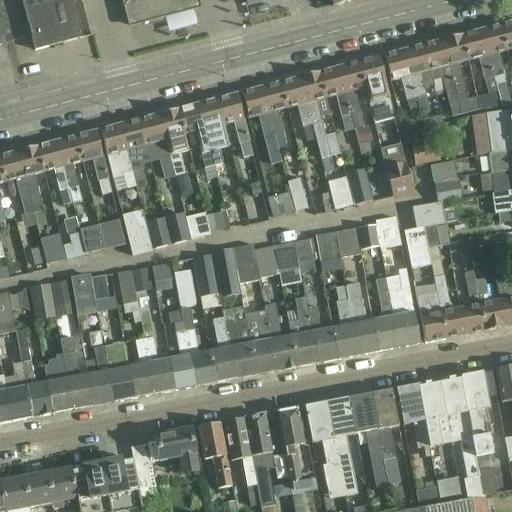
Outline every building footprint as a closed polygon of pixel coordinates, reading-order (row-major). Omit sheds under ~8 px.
[(69,0),(21,0),(36,52),(80,41),(69,0)] [(122,0),(130,27),(199,9),(197,0),(122,0)] [(354,0),(330,0),(333,8),(355,3),(354,0)] [(511,24),(501,27),(508,53),(511,51),(511,24)] [(508,53),(501,27),(482,32),(498,95),(502,110),(511,108),(507,92),(497,56),(508,53)] [(498,95),(482,32),(462,37),(469,63),(480,60),(489,97),(479,100),(482,113),(502,110),(498,95)] [(469,63),(462,37),(442,42),(459,105),(462,117),(482,113),(479,100),(468,103),(458,66),(469,63)] [(459,105),(442,42),(423,47),(430,73),(432,81),(443,78),(453,119),(462,117),(459,105)] [(430,73),(423,47),(404,52),(421,115),(430,113),(421,76),(430,73)] [(421,115),(404,52),(384,57),(391,84),(403,81),(412,118),(421,115)] [(379,59),(378,59),(359,64),(366,91),(370,107),(374,124),(395,119),(379,59)] [(366,91),(359,64),(340,69),(355,129),(364,127),(356,94),(366,91)] [(355,129),(340,69),(320,74),(327,101),(338,98),(346,131),(355,129)] [(327,101),(320,74),(300,79),(317,142),(318,142),(322,156),(340,151),(335,132),(325,134),(317,104),(327,101)] [(317,142),(300,79),(282,84),(289,111),(299,109),(308,144),(317,142)] [(289,111),(282,84),(262,90),(278,153),(288,150),(279,114),(289,111)] [(278,153),(262,90),(242,95),(249,122),(260,119),(273,170),(282,168),(278,153)] [(237,96),(218,101),(225,128),(236,125),(245,161),(254,159),(237,96)] [(218,101),(199,106),(215,168),(218,181),(228,178),(222,151),(230,148),(225,128),(218,101)] [(215,168),(199,106),(180,111),(191,153),(200,151),(205,171),(215,168)] [(191,153),(180,111),(160,116),(176,179),(186,177),(180,156),(191,153)] [(511,134),(511,112),(486,116),(489,137),(511,134)] [(176,179),(160,116),(141,121),(152,164),(162,161),(167,181),(176,179)] [(441,117),(423,121),(426,131),(444,127),(441,117)] [(152,164),(141,121),(121,127),(137,189),(146,187),(141,167),(152,164)] [(137,189),(121,127),(101,132),(108,159),(114,181),(125,178),(128,192),(137,189)] [(96,133),(77,138),(84,165),(94,163),(103,198),(113,196),(96,133)] [(511,134),(489,137),(492,157),(511,154),(511,134)] [(84,165),(77,138),(58,143),(74,206),(83,204),(74,168),(84,165)] [(74,206),(58,143),(39,148),(46,175),(56,172),(65,208),(74,206)] [(46,175),(39,148),(19,154),(35,217),(35,216),(41,238),(55,235),(49,213),(44,214),(35,178),(46,175)] [(35,217),(19,154),(0,158),(0,159),(7,185),(17,182),(29,227),(36,226),(33,217),(35,217)] [(511,174),(511,154),(492,157),(494,177),(511,174)] [(413,192),(406,166),(386,171),(394,198),(413,192)] [(459,182),(455,166),(432,171),(435,187),(459,182)] [(365,169),(346,173),(353,204),(373,200),(365,169)] [(511,194),(511,174),(494,177),(497,196),(511,194)] [(307,212),(301,184),(289,187),(291,195),(296,214),(307,212)] [(462,201),(459,184),(435,188),(439,206),(442,205),(462,201)] [(511,194),(497,196),(496,196),(499,216),(511,214),(511,194)] [(296,214),(291,195),(269,200),(274,219),(296,214)] [(331,205),(318,206),(319,223),(332,222),(331,205)] [(445,225),(442,205),(439,206),(413,210),(416,230),(424,229),(445,225)] [(511,214),(499,216),(500,226),(511,223),(511,214)] [(148,228),(144,215),(124,220),(134,260),(154,255),(154,254),(148,228)] [(210,220),(214,238),(230,234),(226,216),(210,220)] [(212,240),(207,218),(188,223),(193,244),(212,240)] [(193,244),(188,223),(187,219),(167,224),(174,249),(193,244)] [(376,224),(376,229),(380,250),(381,252),(401,248),(396,221),(376,224)] [(174,249),(167,224),(148,228),(154,254),(174,249)] [(380,250),(376,229),(357,232),(361,253),(380,250)] [(431,267),(428,250),(424,229),(416,230),(404,232),(411,270),(431,267)] [(106,254),(100,231),(81,236),(87,259),(106,254)] [(361,253),(357,232),(335,236),(340,261),(362,257),(361,253)] [(128,255),(122,235),(103,240),(108,260),(128,255)] [(87,259),(81,236),(70,239),(76,262),(87,259)] [(340,261),(335,236),(315,240),(320,265),(340,261)] [(57,237),(41,241),(43,249),(47,266),(63,262),(57,237)] [(295,246),(300,275),(301,278),(316,275),(310,244),(295,246)] [(300,275),(295,246),(273,250),(279,279),(300,275)] [(47,267),(41,247),(28,250),(33,270),(47,267)] [(259,283),(253,254),(252,248),(232,252),(239,286),(259,283)] [(279,279),(273,250),(253,254),(259,283),(279,279)] [(239,286),(232,252),(212,256),(213,261),(220,298),(221,304),(241,300),(239,286)] [(220,298),(213,261),(194,264),(201,301),(220,298)] [(4,263),(0,264),(0,282),(8,281),(4,263)] [(149,271),(131,274),(135,292),(152,289),(149,271)] [(485,334),(475,282),(473,273),(465,274),(469,299),(474,298),(475,307),(460,310),(465,338),(485,334)] [(124,307),(137,305),(135,292),(131,274),(118,276),(124,307)] [(188,277),(175,280),(181,311),(195,308),(188,277)] [(92,279),(76,282),(82,319),(98,316),(96,303),(92,281),(92,279)] [(106,279),(92,281),(96,303),(110,301),(106,279)] [(420,347),(409,291),(401,293),(398,279),(386,281),(399,351),(420,347)] [(443,280),(434,282),(436,294),(445,342),(465,338),(460,310),(454,312),(448,304),(443,280)] [(505,330),(499,303),(484,306),(482,297),(487,296),(485,280),(475,282),(485,334),(505,330)] [(399,351),(386,281),(375,283),(382,321),(373,323),(379,354),(399,351)] [(54,311),(74,307),(70,284),(50,287),(54,311)] [(511,328),(511,284),(496,287),(499,303),(505,330),(511,328)] [(57,323),(54,311),(50,287),(30,291),(36,327),(57,323)] [(379,354),(373,323),(366,324),(360,289),(345,292),(358,358),(379,354)] [(358,358),(345,292),(337,293),(343,328),(332,330),(338,362),(358,358)] [(338,362),(332,330),(321,333),(313,293),(304,295),(305,301),(317,366),(338,362)] [(436,294),(416,298),(421,319),(425,346),(445,342),(436,294)] [(0,337),(16,335),(9,295),(0,297),(0,337)] [(317,366),(305,301),(296,303),(299,324),(288,326),(291,339),(297,370),(317,366)] [(297,370),(291,339),(279,341),(273,309),(264,310),(265,314),(276,374),(297,370)] [(216,386),(210,354),(199,356),(191,311),(181,313),(184,329),(196,390),(216,386)] [(256,378),(245,317),(243,311),(223,315),(224,321),(236,382),(256,378)] [(276,374),(265,314),(245,317),(256,378),(276,374)] [(135,401),(128,370),(117,372),(112,348),(116,347),(110,316),(98,318),(104,350),(114,405),(135,401)] [(236,382),(224,321),(214,323),(219,352),(210,354),(216,386),(236,382)] [(196,390),(184,329),(175,331),(180,359),(169,362),(176,393),(196,390)] [(53,417),(47,385),(35,388),(25,333),(16,335),(22,366),(33,421),(53,417)] [(94,409),(88,377),(81,379),(74,339),(60,342),(63,361),(73,413),(94,409)] [(176,393),(169,362),(158,364),(154,340),(145,342),(155,397),(176,393)] [(155,397),(145,342),(135,343),(140,367),(128,370),(135,401),(155,397)] [(86,365),(88,377),(94,409),(114,405),(104,350),(95,351),(97,363),(86,365)] [(73,413),(63,361),(49,363),(48,368),(44,369),(47,385),(53,417),(73,413)] [(33,421),(22,366),(13,368),(15,379),(4,382),(12,425),(33,421)] [(511,369),(496,373),(501,402),(510,400),(511,408),(511,369)] [(483,375),(461,380),(472,438),(473,441),(476,459),(495,456),(491,437),(489,429),(493,428),(488,401),(497,399),(492,375),(493,375),(492,374),(483,376),(483,375)] [(0,427),(12,425),(4,382),(4,379),(0,379),(0,427)] [(461,380),(439,384),(446,420),(451,445),(461,443),(473,441),(472,438),(461,380)] [(439,384),(417,388),(429,450),(440,447),(451,445),(446,420),(439,384)] [(429,450),(417,388),(396,392),(403,428),(411,427),(416,452),(429,450)] [(392,393),(369,397),(387,488),(399,486),(389,431),(399,429),(392,393)] [(387,488),(369,397),(347,402),(355,437),(364,435),(374,491),(387,488)] [(355,437),(347,402),(326,405),(338,465),(344,499),(356,496),(346,439),(355,437)] [(326,405),(305,409),(312,445),(320,444),(325,467),(321,468),(327,502),(344,499),(338,465),(326,405)] [(298,411),(276,415),(277,416),(286,473),(289,485),(298,484),(301,483),(295,448),(304,447),(298,411)] [(265,418),(245,421),(255,488),(258,500),(259,508),(259,510),(267,509),(274,508),(272,497),(268,472),(274,471),(271,455),(265,418)] [(245,421),(224,425),(231,463),(241,461),(246,489),(248,501),(258,500),(255,488),(245,421)] [(218,491),(232,488),(220,426),(199,430),(205,462),(212,461),(218,491)] [(191,431),(155,438),(156,444),(148,446),(148,447),(131,450),(133,462),(142,511),(155,509),(151,490),(155,489),(151,465),(180,460),(183,476),(199,473),(191,431)] [(142,511),(133,462),(116,466),(115,462),(103,465),(111,511),(142,511)] [(111,511),(103,465),(90,467),(90,471),(73,475),(78,501),(80,511),(111,511)] [(492,469),(479,472),(480,479),(483,495),(483,496),(497,494),(492,469)] [(78,501),(73,475),(72,471),(48,476),(54,511),(60,511),(63,511),(65,509),(64,504),(78,501)] [(54,511),(48,476),(24,480),(29,511),(54,511)] [(462,499),(458,479),(436,483),(440,503),(462,499)] [(483,495),(480,479),(464,482),(467,498),(483,495)] [(22,511),(29,511),(24,480),(0,485),(5,511),(22,511)] [(298,484),(289,485),(293,511),(303,511),(301,498),(304,498),(301,483),(298,484)] [(440,503),(436,483),(427,485),(428,491),(417,493),(419,507),(440,503)] [(474,511),(473,500),(408,511),(474,511)]
